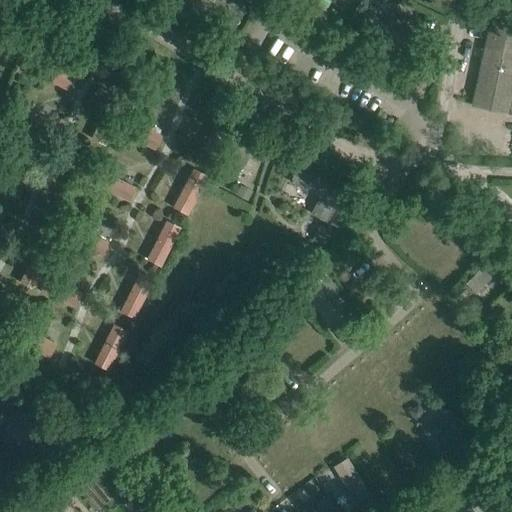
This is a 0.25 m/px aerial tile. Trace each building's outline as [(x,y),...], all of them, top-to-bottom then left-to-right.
[(241,0),(220,0),(237,9),(241,0)] [(511,9),(485,3),(483,14),(492,16),(472,105),(511,114),(511,9)] [(358,31),(397,54),(407,38),(367,15),(358,31)] [(114,92),(129,99),(148,59),(134,52),(114,92)] [(37,75),(69,91),(76,76),(45,60),(37,75)] [(21,105),(13,120),(46,137),(54,122),(21,105)] [(91,138),(107,145),(122,113),(107,105),(91,138)] [(200,156),(215,164),(235,124),(220,117),(200,156)] [(131,120),(124,134),(155,150),(162,136),(131,120)] [(223,170),(236,177),(252,144),(239,138),(223,170)] [(67,187),(82,194),(98,162),(83,154),(67,187)] [(0,173),(21,185),(29,171),(0,155),(0,173)] [(311,213),(327,222),(343,193),(297,168),(289,182),(319,198),(311,213)] [(174,207),(189,214),(208,176),(193,169),(174,207)] [(106,172),(98,187),(129,202),(137,187),(106,172)] [(241,185),(237,194),(248,199),(252,190),(241,185)] [(388,230),(397,240),(436,206),(427,197),(388,230)] [(44,235),(59,242),(75,210),(59,202),(44,235)] [(146,259),(161,266),(181,228),(167,221),(146,259)] [(77,226),(70,240),(102,256),(109,242),(77,226)] [(274,226),(263,239),(299,270),(309,257),(274,226)] [(21,282),(34,289),(50,257),(37,249),(21,282)] [(120,311),(135,319),(155,280),(140,272),(120,311)] [(305,295),(329,325),(340,315),(327,299),(338,289),(328,276),(305,295)] [(44,293),(76,308),(83,292),(51,277),(44,293)] [(511,311),(511,290),(489,313),(500,323),(511,311)] [(26,306),(11,297),(0,320),(0,332),(11,338),(26,306)] [(273,325),(304,360),(316,350),(295,326),(309,315),(298,303),(273,325)] [(129,331),(114,324),(94,363),(109,370),(129,331)] [(57,344),(25,327),(18,342),(49,359),(57,344)] [(317,343),(326,353),(336,345),(326,334),(317,343)] [(202,374),(207,380),(219,370),(222,373),(235,362),(228,353),(202,374)] [(83,421),(104,381),(79,371),(74,380),(84,385),(69,414),(83,421)] [(511,372),(495,385),(511,406),(511,372)] [(246,388),(257,391),(262,382),(256,374),(246,378),(246,388)] [(238,418),(251,408),(225,375),(212,384),(238,418)] [(479,438),(499,425),(478,395),(459,408),(479,438)] [(53,432),(17,406),(6,420),(10,423),(5,430),(18,439),(23,432),(43,446),(53,432)] [(469,448),(447,415),(423,430),(444,464),(469,448)] [(372,459),(403,511),(406,511),(418,505),(386,450),(372,459)] [(319,465),(319,481),(348,481),(348,464),(319,465)] [(328,498),(317,505),(321,511),(334,511),(336,511),(328,498)] [(56,511),(46,501),(34,511),(56,511)]
